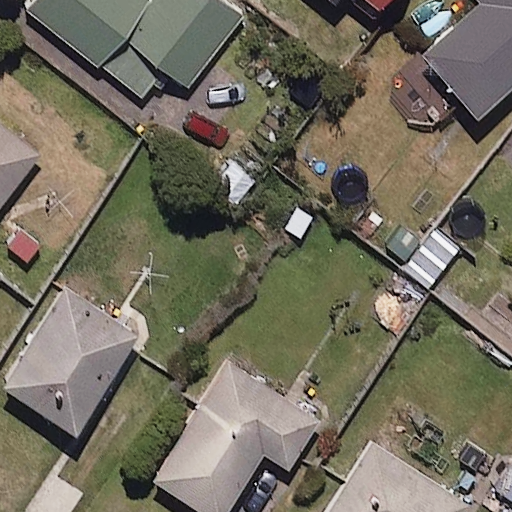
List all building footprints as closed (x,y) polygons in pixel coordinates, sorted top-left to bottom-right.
[(36,0),(28,11),(146,100),(168,71),(191,89),(246,16),(225,0),(36,0)] [(334,0),(340,5),(343,0),(369,0),(385,13),(395,0),(334,0)] [(511,92),(511,0),(482,0),(486,4),(426,56),(482,119),(511,92)] [(0,211),(43,157),(0,122),(0,211)] [(383,172),(351,147),(326,177),(358,202),(383,172)] [(511,196),(511,177),(500,167),(472,199),(494,218),(511,196)] [(460,250),(432,229),(404,269),(431,289),(460,250)] [(420,304),(386,284),(368,314),(402,334),(420,304)] [(143,337),(68,290),(6,389),(82,436),(143,337)] [(324,424),(231,362),(152,478),(202,511),(230,511),(269,455),(293,471),(324,424)] [(468,511),(472,507),(374,445),(331,511),(468,511)]
